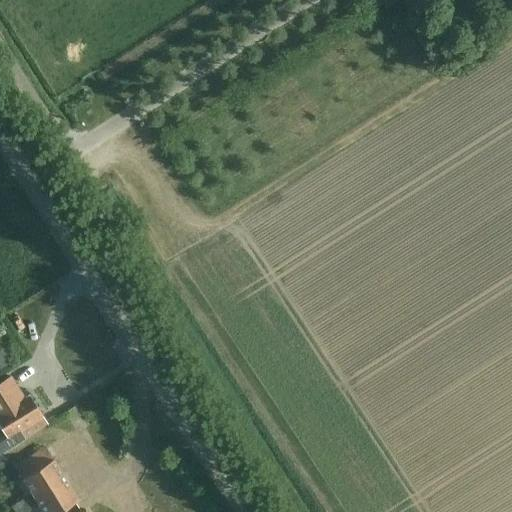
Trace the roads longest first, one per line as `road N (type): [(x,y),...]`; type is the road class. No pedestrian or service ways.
road 1 (unclassified): [(134,346),(125,296),(65,155),(0,46)]
road 2 (tertiary): [(0,135),(134,346)]
road 3 (tertiary): [(134,346),(245,511)]
